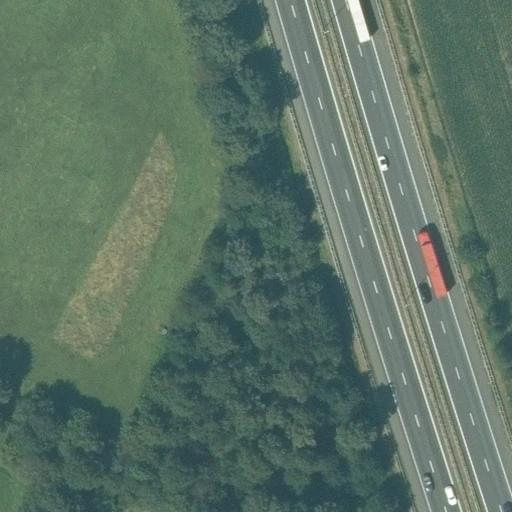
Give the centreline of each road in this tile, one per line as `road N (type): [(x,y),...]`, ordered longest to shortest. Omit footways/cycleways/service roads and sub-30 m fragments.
road 1 (motorway): [(293,0),(451,511)]
road 2 (motorway): [(494,511),(346,0)]
